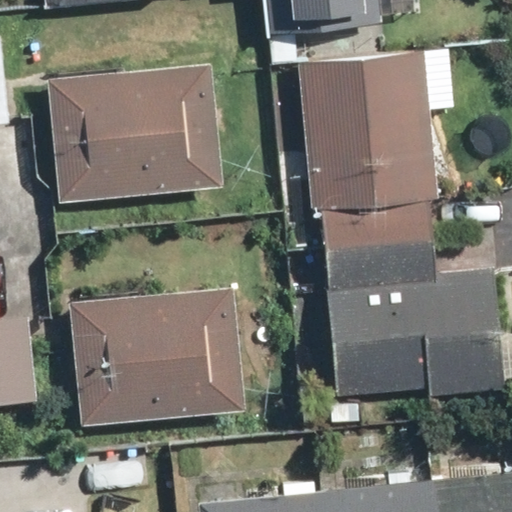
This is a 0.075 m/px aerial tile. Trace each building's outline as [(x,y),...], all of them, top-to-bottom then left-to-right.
[(38,0),(39,10),(139,0),(258,0),(261,29),(377,18),(375,0),(38,0)] [(415,44),(290,56),(305,206),(314,205),(332,395),(498,379),(487,262),(436,267),(415,44)] [(204,58),(42,74),(54,197),(216,181),(204,58)] [(227,279),(64,298),(79,420),(241,401),(227,279)] [(0,397),(28,394),(20,316),(0,318),(0,397)] [(511,511),(511,462),(193,496),(194,511),(511,511)]
